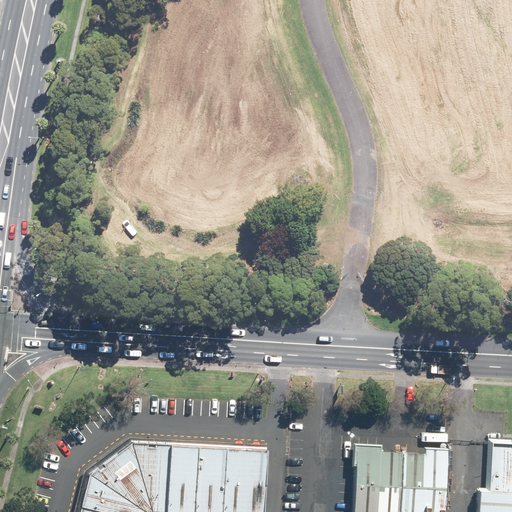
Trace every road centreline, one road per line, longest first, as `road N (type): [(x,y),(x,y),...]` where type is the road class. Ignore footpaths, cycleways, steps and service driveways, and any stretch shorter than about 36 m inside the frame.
road 1 (primary): [(101,332),(511,354)]
road 2 (track): [(302,0),(327,58),(353,160),(342,348)]
road 3 (primary): [(0,175),(32,0)]
road 4 (primary): [(0,241),(43,298),(101,332)]
